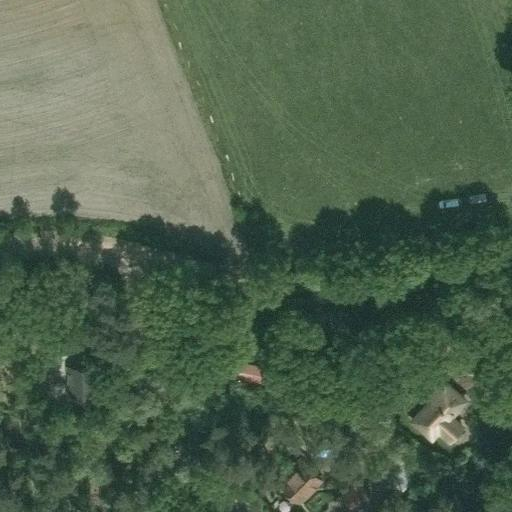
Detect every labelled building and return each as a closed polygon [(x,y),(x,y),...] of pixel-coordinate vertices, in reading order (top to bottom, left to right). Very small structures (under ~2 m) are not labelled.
[(263,366),(225,359),(222,374),(260,382),(263,366)] [(98,364),(66,365),(67,398),(99,397),(98,364)] [(417,413),(449,440),(461,426),(449,415),(464,397),(445,381),(417,413)] [(300,501),(321,479),(301,460),(280,481),(300,501)] [(499,481),(487,471),(478,482),(490,492),(499,481)] [(365,493),(353,481),(337,496),(348,508),(365,493)]
